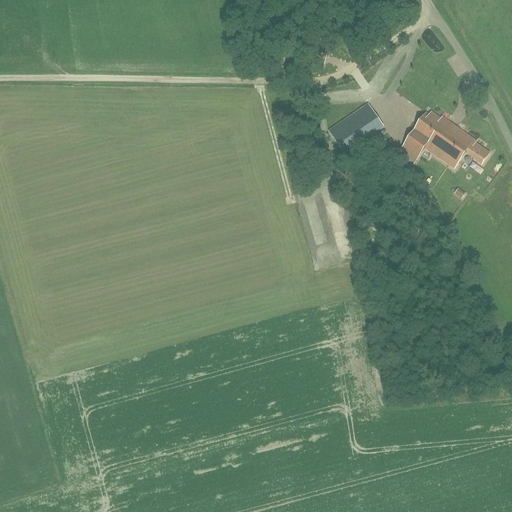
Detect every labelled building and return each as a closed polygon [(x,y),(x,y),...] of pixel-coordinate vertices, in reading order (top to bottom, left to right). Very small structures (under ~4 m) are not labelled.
[(337,11),(323,7),(316,30),(331,34),(337,11)] [(331,59),(335,49),(305,38),(296,60),(323,71),(328,58),(331,59)] [(344,151),(369,135),(382,126),(368,104),(329,129),(344,151)] [(418,127),(402,150),(408,154),(411,150),(420,157),(424,150),(438,159),(454,170),(465,154),(482,165),(490,154),(475,143),(466,137),(456,130),(447,123),(436,115),(432,113),(430,116),(427,114),(421,122),(418,127)] [(455,194),(462,199),(465,194),(458,189),(455,194)]
